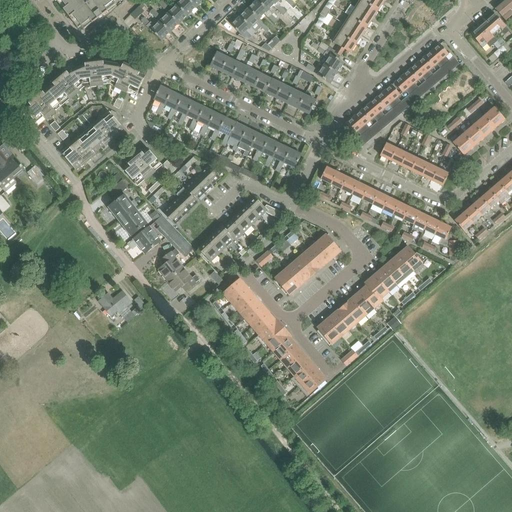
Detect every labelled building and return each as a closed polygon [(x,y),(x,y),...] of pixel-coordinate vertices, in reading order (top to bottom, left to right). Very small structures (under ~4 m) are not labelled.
[(75,0),(66,8),(63,10),(69,18),(73,15),(84,30),(92,24),(98,19),(101,16),(108,11),(107,11),(116,5),(112,1),(113,0),(75,0)] [(187,17),(196,9),(187,0),(184,0),(177,6),(187,17)] [(187,0),(196,9),(204,0),(187,0)] [(281,7),(277,3),(273,0),(259,0),(258,1),(268,12),(273,7),(277,10),(281,7)] [(332,6),(333,5),(337,8),(341,2),(338,0),(330,0),(328,3),(332,6)] [(379,11),(384,3),(380,0),(362,0),(362,1),(379,11)] [(168,7),(162,1),(159,4),(164,10),(168,7)] [(272,15),(268,12),(258,1),(250,9),(260,20),(265,15),(268,19),(269,18),(272,15)] [(373,20),(379,11),(362,1),(357,9),(373,20)] [(322,12),(328,15),(329,14),(328,13),(332,6),(328,3),(322,12)] [(511,17),(509,14),(511,12),(504,3),(496,10),(509,25),(511,22),(511,17)] [(144,12),(143,10),(146,8),(142,4),(139,7),(130,15),(135,20),(144,12)] [(179,25),(187,17),(177,6),(169,15),(179,25)] [(281,7),(277,10),(283,16),(287,13),(281,7)] [(150,12),(156,18),(159,15),(153,9),(150,12)] [(251,28),(260,20),(250,9),(241,18),(251,28)] [(368,28),(373,20),(357,9),(351,18),(368,28)] [(328,15),(322,12),(320,15),(321,15),(318,20),(319,20),(319,21),(323,24),(324,23),(323,23),(328,15)] [(504,32),(508,29),(505,25),(495,14),(487,21),(497,32),(501,29),(504,32)] [(170,33),(179,25),(169,15),(160,23),(170,33)] [(272,15),(269,18),(274,25),(278,21),(272,15)] [(242,37),(251,28),(241,18),(232,26),(242,37)] [(362,37),(368,28),(351,18),(346,26),(362,37)] [(493,36),(497,32),(487,21),(479,27),(490,39),(492,42),(496,40),(493,36)] [(160,23),(156,27),(151,22),(150,23),(147,26),(152,31),(151,31),(161,42),(170,33),(160,23)] [(269,30),(263,23),(260,27),(266,33),(269,30)] [(357,45),(362,37),(346,26),(340,35),(357,45)] [(489,45),(492,42),(490,39),(479,27),(471,34),(482,46),(487,42),(489,45)] [(351,54),(357,45),(340,35),(335,43),(339,46),(345,50),(351,54)] [(324,56),(329,48),(322,43),(319,47),(319,48),(317,51),(324,56)] [(503,54),(510,47),(507,43),(499,50),(503,54)] [(439,45),(432,52),(440,61),(450,72),(455,68),(455,69),(459,65),(453,58),(449,62),(445,57),(447,55),(448,55),(439,45)] [(341,57),(345,50),(339,46),(335,51),(334,53),(341,57)] [(334,53),(335,51),(329,48),(324,56),(329,60),(325,65),(337,73),(344,63),(339,59),(341,57),(334,53)] [(498,58),(503,54),(499,50),(494,54),(498,58)] [(436,64),(440,69),(436,72),(442,79),(446,76),(445,76),(450,72),(440,61),(432,52),(424,59),(432,68),(436,64)] [(228,59),(224,57),(218,54),(211,66),(221,71),(228,59)] [(239,64),(242,59),(238,57),(235,62),(228,59),(221,71),(233,77),(239,64)] [(435,85),(439,82),(442,79),(436,72),(433,75),(429,71),(432,68),(424,59),(416,65),(425,74),(435,85)] [(110,81),(113,64),(103,63),(103,60),(84,63),(85,65),(76,69),(83,84),(90,84),(90,88),(103,86),(103,82),(110,81)] [(233,77),(243,82),(250,69),(252,64),(249,62),(246,67),(239,64),(233,77)] [(137,94),(145,77),(139,74),(140,72),(123,64),(122,66),(113,64),(110,81),(116,84),(115,88),(126,94),(128,90),(137,94)] [(331,83),(337,73),(325,65),(318,76),(331,83)] [(416,65),(409,71),(417,81),(421,77),(425,81),(421,85),(427,92),(431,89),(435,85),(425,74),(416,65)] [(254,87),(261,75),(263,69),(260,68),(257,73),(250,69),(243,82),(254,87)] [(77,89),(83,84),(76,69),(67,73),(65,71),(51,83),(52,85),(48,89),(60,103),(67,97),(70,101),(80,92),(77,89)] [(414,84),(417,81),(409,71),(401,78),(409,87),(419,98),(424,95),(427,92),(421,85),(417,88),(414,84)] [(266,93),(272,80),(261,75),(254,87),(266,93)] [(409,95),(404,99),(411,106),(415,102),(419,98),(409,87),(401,78),(394,84),(402,93),(403,93),(403,92),(405,90),(409,95)] [(277,98),(283,85),(272,80),(266,93),(277,98)] [(283,85),(277,98),(288,104),(294,91),(283,85)] [(391,86),(384,92),(392,102),(402,113),(406,109),(407,110),(411,106),(404,99),(400,102),(396,98),(398,96),(399,96),(391,86)] [(165,106),(172,93),(161,88),(154,100),(155,101),(162,104),(157,114),(161,115),(165,106)] [(53,109),(60,103),(48,89),(43,93),(42,91),(36,95),(27,103),(29,105),(23,109),(36,124),(43,118),(46,121),(56,112),(53,109)] [(298,109),(305,96),(294,91),(288,104),(298,109)] [(388,105),(392,110),(388,113),(394,120),(398,117),(397,117),(402,113),(392,102),(384,92),(376,99),(384,108),(388,105)] [(176,111),(182,98),(172,93),(165,106),(172,109),(168,119),(171,121),(176,111)] [(316,101),(319,96),(315,94),(312,100),(305,96),(298,109),(310,114),(316,101)] [(187,116),(193,103),(182,98),(176,111),(183,114),(178,124),(182,126),(187,116)] [(123,102),(117,99),(114,107),(119,110),(123,102)] [(376,99),(369,105),(377,115),(386,126),(390,123),(391,123),(394,120),(388,113),(384,116),(381,112),(384,108),(376,99)] [(474,105),(477,109),(483,103),(480,100),(474,105)] [(198,121),(204,108),(193,103),(187,116),(194,119),(189,129),(193,131),(198,121)] [(382,130),(386,126),(377,115),(369,105),(361,112),(369,121),(373,118),(377,122),(373,126),(379,133),(383,130),(382,130)] [(471,114),(477,109),(474,105),(467,110),(471,114)] [(209,127),(215,114),(204,108),(198,121),(205,125),(200,135),(204,136),(209,127)] [(495,129),(506,120),(496,109),(485,118),(495,129)] [(361,112),(353,118),(361,128),(371,139),(376,135),(376,136),(379,133),(373,126),(369,129),(366,124),(369,121),(361,112)] [(219,132),(226,119),(215,114),(209,127),(216,130),(211,140),(215,142),(219,132)] [(123,130),(115,119),(111,115),(104,121),(101,118),(91,126),(94,129),(87,135),(99,150),(104,146),(105,148),(120,136),(118,134),(123,130)] [(453,123),(456,126),(462,121),(459,117),(453,123)] [(354,134),(355,134),(357,132),(361,136),(357,140),(356,140),(362,147),(367,143),(371,139),(361,128),(353,118),(346,124),(354,134)] [(485,138),(495,129),(485,118),(475,127),(485,138)] [(225,147),(230,137),(236,124),(226,119),(219,132),(226,135),(222,145),(225,147)] [(60,128),(55,122),(50,126),(56,132),(60,128)] [(450,132),(456,126),(453,123),(447,128),(450,132)] [(236,152),(247,129),(236,124),(230,137),(237,141),(232,150),(236,152)] [(475,147),(485,138),(475,127),(465,136),(475,147)] [(247,129),(238,148),(245,151),(243,156),(247,157),(252,148),(258,135),(247,129)] [(68,137),(63,132),(62,131),(58,135),(63,141),(68,137)] [(94,154),(99,150),(87,135),(80,141),(77,138),(67,147),(70,150),(62,156),(75,170),(80,166),(81,168),(96,156),(94,154)] [(258,163),(262,153),(269,140),(258,135),(252,148),(259,151),(254,161),(258,163)] [(464,156),(475,147),(465,136),(454,145),(464,156)] [(273,158),(279,145),(269,140),(262,153),(269,156),(265,166),(268,168),(273,158)] [(392,161),(397,149),(387,144),(381,156),(392,161)] [(0,164),(13,180),(25,171),(13,156),(13,157),(4,146),(2,148),(0,145),(0,164)] [(279,173),(284,163),(290,150),(279,145),(273,158),(280,162),(276,171),(279,173)] [(152,170),(160,163),(147,149),(142,153),(141,151),(126,163),(128,165),(123,169),(135,184),(142,178),(145,181),(155,173),(152,170)] [(402,166),(408,154),(397,149),(392,161),(402,166)] [(290,178),(295,169),(302,156),(290,150),(284,163),(291,167),(286,176),(290,178)] [(412,171),(418,159),(408,154),(402,166),(412,171)] [(423,176),(428,165),(418,159),(412,171),(423,176)] [(176,170),(167,161),(163,166),(169,172),(164,176),(167,179),(176,170)] [(0,187),(2,190),(5,193),(16,184),(13,180),(0,164),(0,187)] [(200,173),(212,186),(220,178),(208,165),(200,173)] [(433,181),(439,170),(428,165),(423,176),(433,181)] [(28,173),(37,185),(45,178),(35,166),(28,173)] [(332,185),(337,173),(327,168),(322,180),(332,185)] [(449,175),(449,174),(439,170),(433,181),(444,186),(449,175)] [(205,193),(212,186),(200,173),(192,180),(205,193)] [(342,190),(348,178),(337,173),(332,185),(342,190)] [(508,194),(511,190),(511,180),(508,176),(499,184),(508,194)] [(352,195),(358,183),(348,178),(342,190),(352,195)] [(197,201),(205,193),(192,180),(185,188),(197,201)] [(152,194),(161,185),(158,182),(149,191),(152,194)] [(363,200),(368,188),(358,183),(352,195),(363,200)] [(499,201),(508,194),(499,184),(491,191),(499,201)] [(198,202),(197,201),(185,188),(184,189),(186,190),(178,197),(190,210),(198,202)] [(373,205),(379,193),(368,188),(363,200),(373,205)] [(491,209),(499,201),(491,191),(482,199),(491,209)] [(383,210),(389,198),(379,193),(373,205),(383,210)] [(0,196),(0,209),(4,214),(11,207),(1,196),(0,196)] [(124,196),(109,207),(120,222),(135,210),(124,196)] [(183,217),(190,210),(178,197),(170,205),(183,217)] [(264,208),(258,202),(254,198),(247,206),(259,218),(265,212),(267,214),(280,220),(283,214),(266,206),(264,208)] [(393,215),(399,203),(389,198),(383,210),(393,215)] [(482,216),(491,209),(482,199),(473,206),(482,216)] [(404,220),(409,208),(399,203),(393,215),(404,220)] [(174,225),(183,217),(170,205),(162,213),(174,225)] [(251,226),(259,218),(247,206),(239,213),(251,226)] [(473,224),(482,216),(473,206),(464,214),(473,224)] [(414,225),(420,213),(409,208),(404,220),(414,225)] [(135,210),(120,222),(131,237),(147,225),(135,210)] [(243,233),(251,226),(239,213),(231,221),(243,233)] [(424,230),(430,218),(420,213),(414,225),(424,230)] [(464,232),(473,224),(464,214),(455,222),(464,232)] [(165,234),(172,227),(160,215),(154,220),(160,227),(159,228),(165,234)] [(435,235),(441,223),(430,218),(424,230),(435,235)] [(236,241),(243,233),(231,221),(223,228),(236,241)] [(452,229),(451,228),(441,223),(435,235),(442,239),(439,244),(445,247),(450,247),(452,247),(452,242),(452,236),(449,235),(452,229)] [(140,248),(145,255),(157,246),(151,238),(155,235),(149,229),(147,230),(145,227),(132,238),(137,244),(135,245),(138,249),(140,248)] [(236,241),(223,228),(222,227),(214,234),(226,247),(233,240),(235,241),(236,241)] [(218,254),(226,247),(214,234),(206,242),(218,254)] [(334,254),(341,249),(329,235),(317,244),(330,259),(335,256),(334,254)] [(210,262),(218,254),(206,242),(198,250),(210,262)] [(452,247),(450,247),(451,257),(459,256),(458,242),(452,242),(452,247)] [(322,266),(330,259),(317,244),(309,251),(322,266)] [(174,258),(179,254),(176,250),(171,253),(170,253),(163,259),(166,264),(158,270),(167,281),(183,269),(174,258)] [(424,268),(421,264),(414,255),(409,250),(404,253),(403,252),(399,256),(412,271),(415,275),(424,268)] [(318,270),(322,266),(309,251),(301,258),(314,273),(319,270),(318,270)] [(261,267),(272,258),(268,252),(257,262),(261,267)] [(421,264),(427,259),(416,253),(414,255),(421,264)] [(404,278),(412,271),(399,256),(391,263),(404,278)] [(310,277),(314,273),(301,258),(293,265),(306,280),(310,277)] [(396,285),(404,278),(391,263),(383,270),(396,285)] [(298,287),(306,280),(293,265),(285,272),(298,287)] [(196,276),(191,279),(183,269),(167,281),(176,292),(184,286),(187,290),(195,284),(200,280),(196,276)] [(388,292),(396,285),(383,270),(375,277),(388,292)] [(293,291),(298,287),(285,272),(274,282),(286,296),(292,290),(293,291)] [(222,281),(218,277),(214,281),(218,285),(222,281)] [(380,299),(388,292),(375,277),(367,284),(380,299)] [(242,286),(238,282),(224,294),(232,303),(247,290),(243,285),(242,286)] [(381,301),(380,299),(367,284),(366,284),(368,287),(360,293),(373,308),(381,301)] [(239,311),(254,298),(247,290),(232,303),(239,311)] [(128,324),(136,317),(127,308),(132,304),(123,292),(113,300),(108,295),(104,298),(103,297),(99,300),(100,302),(99,303),(111,317),(117,312),(128,324)] [(365,315),(373,308),(360,293),(352,300),(365,315)] [(139,297),(134,301),(141,309),(145,305),(139,297)] [(246,319),(261,306),(254,298),(239,311),(246,319)] [(357,323),(365,315),(352,300),(348,304),(343,307),(357,323)] [(253,327),(268,314),(261,306),(246,319),(253,327)] [(348,330),(357,323),(343,307),(339,311),(335,314),(348,330)] [(256,339),(275,322),(268,314),(253,327),(259,335),(256,338),(256,339)] [(340,337),(348,330),(335,314),(327,321),(340,337)] [(329,346),(340,337),(327,321),(323,325),(324,326),(317,332),(329,346)] [(279,325),(278,326),(275,322),(256,339),(263,347),(267,344),(283,330),(279,325)] [(286,335),(287,334),(283,330),(267,344),(274,352),(289,339),(286,335)] [(281,360),(296,347),(289,339),(274,352),(281,360)] [(288,368),(303,355),(296,347),(281,360),(288,368)] [(346,366),(357,357),(353,351),(341,361),(346,366)] [(291,380),(310,363),(303,355),(288,368),(295,376),(291,380)] [(298,388),(317,372),(310,363),(291,380),(298,388)] [(321,376),(320,375),(317,372),(298,388),(308,399),(326,384),(320,377),(321,376)]
